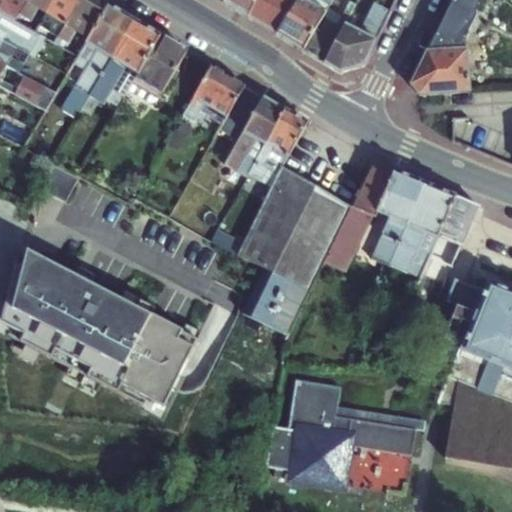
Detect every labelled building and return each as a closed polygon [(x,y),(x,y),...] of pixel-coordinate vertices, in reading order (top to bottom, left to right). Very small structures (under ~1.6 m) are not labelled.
[(15,22),(28,0),(1,0),(0,3),(0,12),(7,17),(15,22)] [(53,0),(28,0),(15,22),(21,25),(34,33),(40,23),(32,18),(38,8),(46,12),(53,0)] [(53,44),(79,0),(53,0),(46,12),(54,17),(48,27),(40,23),(34,33),(39,36),(45,39),(53,44)] [(89,39),(108,6),(98,0),(79,0),(53,44),(58,47),(62,41),(68,45),(76,31),(89,39)] [(224,0),(223,4),(248,19),(256,0),(224,0)] [(256,0),(248,19),(275,35),(296,0),(256,0)] [(296,0),(275,35),(302,51),(328,8),(332,0),(296,0)] [(419,97),(470,93),(466,50),(452,51),(451,45),(470,9),(476,12),(481,0),(499,0),(502,1),(502,0),(452,0),(410,86),(419,97)] [(302,51),(324,64),(345,25),(355,5),(350,2),(342,17),(328,8),(302,51)] [(360,33),(345,25),(324,64),(339,73),(363,67),(391,12),(375,4),(360,33)] [(134,20),(108,6),(89,39),(74,64),(85,70),(61,110),(76,119),(81,110),(134,20)] [(7,17),(0,12),(0,38),(4,41),(29,55),(39,36),(34,33),(21,25),(15,22),(7,17)] [(128,91),(160,36),(134,20),(81,110),(88,115),(96,101),(103,105),(112,91),(124,97),(128,91)] [(45,39),(39,36),(29,55),(35,58),(45,39)] [(186,52),(160,36),(128,91),(150,104),(156,102),(186,52)] [(0,62),(20,73),(23,66),(0,52),(0,48),(4,41),(0,38),(0,62)] [(0,48),(0,52),(23,66),(29,55),(4,41),(0,48)] [(0,62),(0,87),(45,112),(48,108),(56,93),(20,73),(0,62)] [(227,118),(245,87),(212,67),(183,117),(193,122),(200,111),(201,108),(201,103),(227,118)] [(248,175),(284,110),(245,87),(227,118),(223,126),(220,131),(238,142),(225,166),(246,178),(248,175)] [(223,126),(227,118),(201,103),(201,108),(200,111),(223,126)] [(30,153),(54,112),(48,108),(45,112),(23,149),(30,153)] [(284,110),(248,175),(271,188),(282,167),(307,124),(284,110)] [(388,268),(424,184),(372,162),(351,208),(372,217),(376,218),(378,214),(389,219),(372,261),(383,265),(388,268)] [(79,178),(55,166),(41,189),(66,203),(77,181),(79,178)] [(351,208),(282,167),(271,188),(244,244),(238,256),(263,271),(242,315),(287,338),(324,262),(351,208)] [(423,234),(437,239),(455,197),(424,184),(388,268),(406,275),(413,258),(423,234)] [(461,248),(479,207),(455,197),(437,239),(427,263),(419,280),(420,280),(433,286),(451,243),(461,248)] [(372,217),(351,208),(324,262),(345,274),(372,217)] [(238,256),(244,244),(217,229),(211,242),(238,256)] [(427,263),(437,239),(423,234),(413,258),(427,263)] [(19,247),(0,320),(0,323),(11,329),(7,337),(157,416),(173,384),(196,341),(19,247)] [(416,289),(430,294),(433,286),(420,280),(416,289)] [(476,314),(485,292),(454,280),(446,301),(476,314)] [(476,314),(462,349),(459,348),(437,404),(439,404),(439,403),(454,406),(446,459),(511,469),(511,468),(511,293),(488,283),(485,292),(476,314)] [(396,374),(409,375),(410,355),(397,355),(396,374)] [(296,381),(288,430),(272,428),(265,468),(275,470),(274,478),(284,479),(285,471),(288,472),(295,473),(293,479),(341,487),(349,440),(355,441),(413,450),(416,430),(335,417),(337,407),(340,388),(296,381)] [(425,421),(337,407),(335,417),(416,430),(424,431),(425,421)] [(347,494),(355,441),(349,440),(341,487),(293,479),(295,473),(288,472),(286,485),(347,494)]
